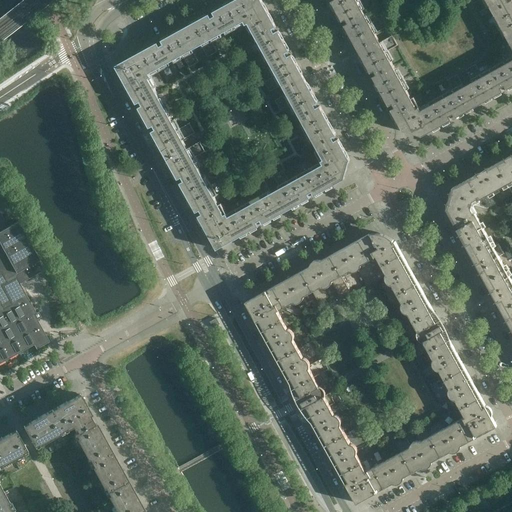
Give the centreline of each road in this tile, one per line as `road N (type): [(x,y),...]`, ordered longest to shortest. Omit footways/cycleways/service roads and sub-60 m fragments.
road 1 (tertiary): [(216,286),(90,41),(99,17),(127,0)]
road 2 (residential): [(386,192),(511,419)]
road 3 (tertiary): [(341,511),(216,286)]
road 4 (residential): [(280,0),(386,192)]
road 5 (residential): [(511,359),(411,178)]
road 6 (residential): [(411,178),(313,0)]
road 7 (residential): [(216,286),(386,192)]
road 8 (residential): [(170,511),(86,357)]
road 9 (residential): [(86,357),(216,286)]
road 10 (residential): [(387,511),(511,442)]
